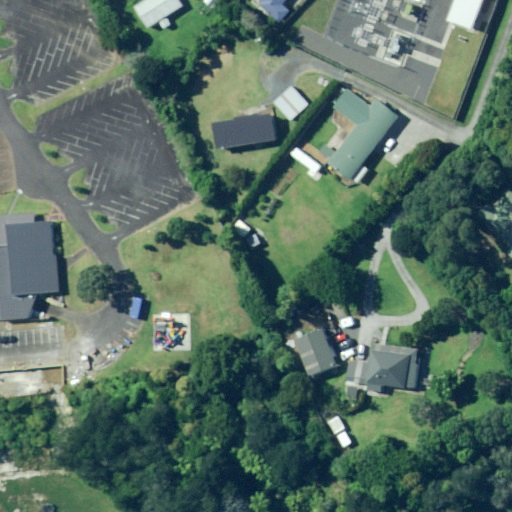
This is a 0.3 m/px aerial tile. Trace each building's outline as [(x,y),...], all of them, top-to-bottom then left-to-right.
[(169,15),(187,4),(184,0),(147,0),(139,5),(152,26),(162,20),(167,27),(176,21),(173,17),(171,18),(169,15)] [(260,0),(266,5),(280,17),(290,5),(283,0),(260,0)] [(497,0),(460,0),(461,1),(452,25),(481,36),(490,12),(493,12),(497,0)] [(356,88),(360,80),(361,78),(349,73),(344,83),(356,88)] [(311,104),(295,87),(277,103),(293,121),(311,104)] [(376,151),(404,114),(381,97),(378,100),(352,135),(333,161),(356,178),(364,166),(376,151)] [(281,140),(277,114),(217,124),(221,150),(281,140)] [(511,192),(488,219),(511,240),(511,192)] [(38,220),(38,215),(38,212),(10,214),(7,214),(0,214),(0,316),(4,316),(5,319),(33,317),(33,316),(42,292),(50,291),(64,290),(63,277),(61,256),(61,254),(57,254),(54,221),(54,219),(38,220)] [(267,242),(262,231),(249,238),(255,248),(267,242)] [(346,318),(342,307),(331,311),(335,322),(346,318)] [(342,364),(341,361),(327,327),(300,339),(314,375),(337,366),(342,364)] [(385,343),(380,342),(378,342),(376,351),(376,354),(375,362),(370,361),(354,359),(351,380),(369,383),(372,383),(371,389),(386,391),(387,383),(394,384),(412,387),(412,386),(419,387),(420,382),(423,363),(420,363),(421,356),(422,350),(422,348),(385,343)] [(348,427),(341,415),(333,420),(340,432),(348,427)] [(357,443),(351,432),(343,436),(349,447),(357,443)]
